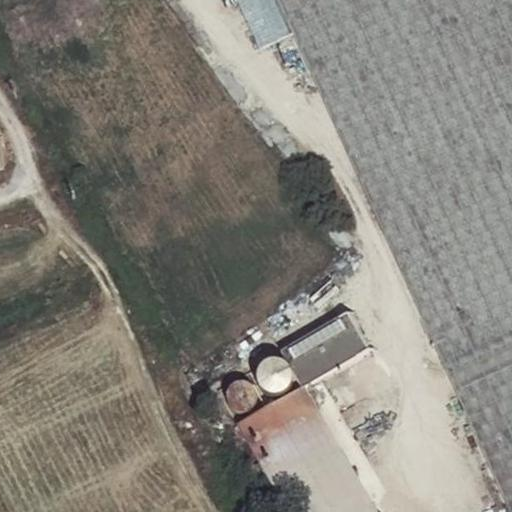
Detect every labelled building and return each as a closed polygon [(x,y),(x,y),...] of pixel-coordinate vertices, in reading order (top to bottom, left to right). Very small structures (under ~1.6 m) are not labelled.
[(511,511),(511,0),(230,0),(245,36),(279,20),(405,296),(502,511),(511,511)] [(293,68),(288,70),(292,79),(297,77),(293,68)] [(361,321),(287,363),(307,398),(381,358),(361,321)] [(273,376),(270,378),(268,379),(266,381),(264,384),(264,386),(263,389),(263,392),(263,395),(264,398),(266,401),(268,403),(270,405),(273,407),(276,408),(279,408),(283,408),(286,407),(289,405),(292,403),(294,400),(296,397),(297,394),(297,390),(296,387),(295,383),(293,380),(289,377),(286,375),(283,374),(279,374),(276,375),(273,376)] [(237,398),(235,401),(233,403),(233,406),(232,409),(232,412),(233,414),(233,416),(234,417),(236,419),(237,421),(240,422),(242,424),(244,424),(247,425),(250,424),(253,423),(255,422),(258,420),(260,418),(261,415),(262,412),(262,410),(262,406),(261,404),(260,403),(259,400),(257,398),(255,397),(253,396),(249,395),(246,395),(243,395),(240,396),(237,398)] [(370,511),(307,398),(241,435),(284,511),(370,511)]
